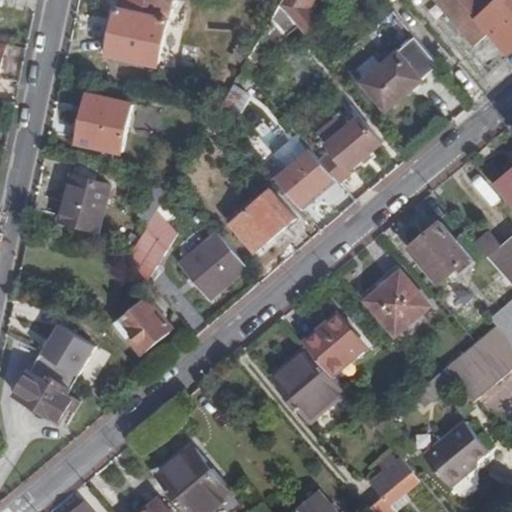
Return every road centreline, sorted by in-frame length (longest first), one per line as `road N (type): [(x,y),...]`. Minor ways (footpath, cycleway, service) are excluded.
road 1 (residential): [(497,110),(19,511)]
road 2 (residential): [(59,0),(0,275)]
